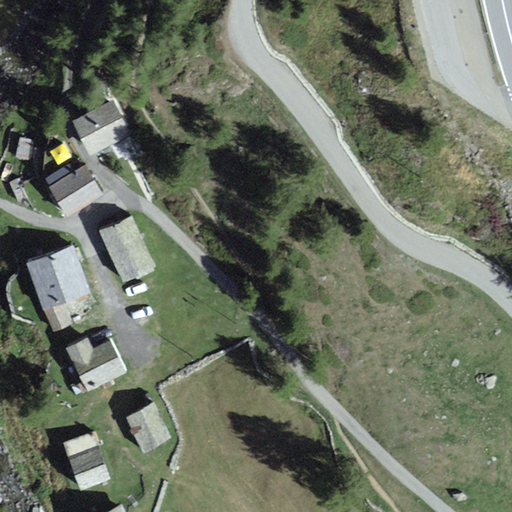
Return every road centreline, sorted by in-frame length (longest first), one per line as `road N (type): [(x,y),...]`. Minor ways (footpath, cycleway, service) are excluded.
road 1 (residential): [(446,511),(328,411),(226,282),(121,187)]
road 2 (residential): [(246,0),(254,51),(402,235),(487,276),(511,299)]
road 3 (track): [(121,187),(90,163),(69,124),(70,66),(94,0)]
road 4 (track): [(121,187),(94,226),(65,231),(0,200)]
